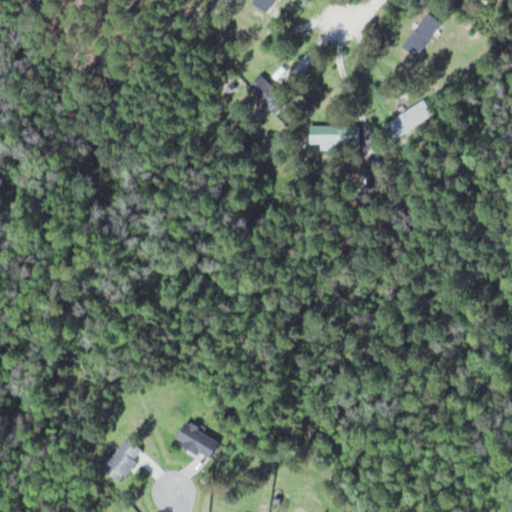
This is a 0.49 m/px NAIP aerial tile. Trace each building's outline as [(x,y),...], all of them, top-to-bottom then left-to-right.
[(256,0),(255,2),(270,11),(276,0),(256,0)] [(445,24),(431,12),(404,45),(418,57),(445,24)] [(251,86),(278,114),(290,102),(264,74),(251,86)] [(436,114),(427,99),(387,124),(396,138),(436,114)] [(362,125),(313,125),(313,143),(362,143),(362,125)] [(222,440),(190,419),(178,438),(211,458),(222,440)] [(104,468),(122,481),(146,450),(128,437),(104,468)]
